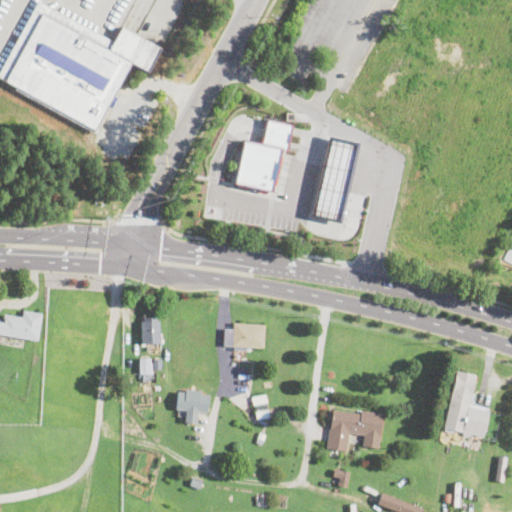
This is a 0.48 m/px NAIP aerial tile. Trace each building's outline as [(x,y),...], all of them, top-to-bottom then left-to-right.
[(38,0),(106,37),(113,41),(121,27),(160,48),(148,72),(131,63),(119,84),(122,86),(96,133),(14,89),(15,87),(0,79),(0,67),(36,0),(38,0)] [(287,149),(281,148),(272,190),(235,182),(244,139),(262,142),(266,124),(268,117),(293,123),(291,129),(287,149)] [(359,141),(340,222),(310,215),(328,134),(359,141)] [(511,261),(503,257),(511,240),(511,261)] [(42,312),(38,340),(6,335),(6,337),(2,336),(1,341),(0,340),(0,318),(2,319),(3,313),(22,316),(23,309),(42,312)] [(157,316),(157,320),(160,320),(160,339),(158,340),(158,343),(142,343),(142,320),(143,320),(143,316),(157,316)] [(264,324),(263,347),(245,346),(245,350),(233,350),(233,346),(222,345),(223,328),(232,328),(233,322),(264,324)] [(151,362),(152,374),(150,374),(150,380),(147,380),(147,379),(142,379),(141,373),(140,373),(140,369),(139,369),(139,363),(151,362)] [(488,411),(482,436),(470,433),(469,436),(462,435),(463,432),(443,427),(456,370),(476,374),(469,405),(488,410),(488,411)] [(200,390),(200,393),(208,394),(206,412),(197,411),(196,423),(184,421),(185,410),(175,408),(177,391),(185,392),(185,389),(200,390)] [(265,394),(268,408),(266,408),(260,409),(260,410),(265,410),(266,416),(257,418),(256,412),(257,412),(256,410),(255,411),(255,410),(254,405),(253,406),(252,403),(251,403),(250,398),(252,398),(251,396),(265,394)] [(341,410),(360,412),(360,410),(382,413),(378,448),(362,446),(363,435),(348,433),(346,450),(340,449),(326,448),(328,428),(329,427),(332,409),(341,410)] [(265,434),(261,444),(255,442),(259,432),(265,434)] [(507,456),(503,480),(494,479),(498,454),(507,456)] [(350,471),(347,487),(337,485),(338,477),(333,476),(335,468),(350,471)] [(197,481),(195,486),(186,482),(188,478),(197,481)] [(422,508),(420,511),(402,511),(376,502),(380,493),(380,492),(422,508)] [(268,495),(268,501),(267,501),(267,506),(255,506),(255,495),(268,495)]
